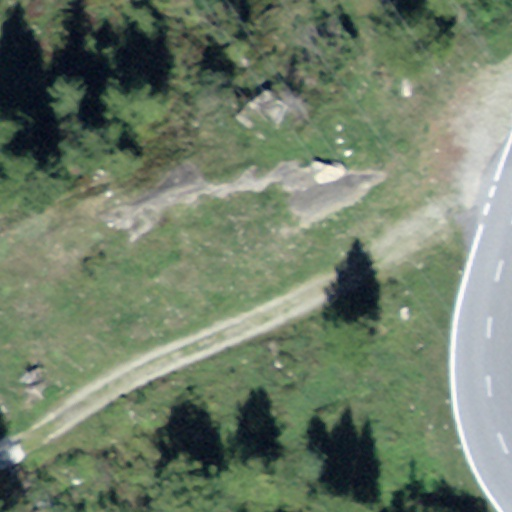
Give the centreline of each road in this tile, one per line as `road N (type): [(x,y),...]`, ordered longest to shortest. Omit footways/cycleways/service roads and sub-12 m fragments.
road 1 (track): [(511,198),(131,376),(16,445)]
road 2 (secondary): [(511,464),(496,431),(486,353),(492,290),(511,221)]
